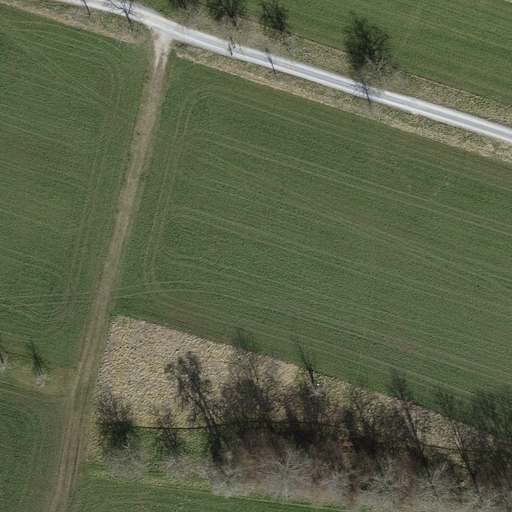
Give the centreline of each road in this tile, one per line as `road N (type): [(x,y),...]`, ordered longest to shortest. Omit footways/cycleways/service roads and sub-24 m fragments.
road 1 (track): [(166,29),(80,401),(72,498)]
road 2 (unclassified): [(69,0),(511,137)]
